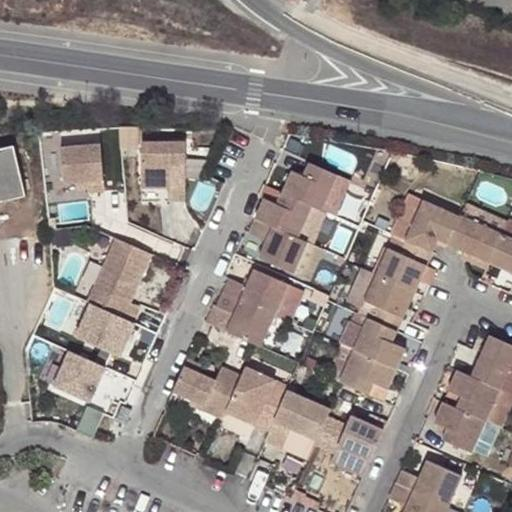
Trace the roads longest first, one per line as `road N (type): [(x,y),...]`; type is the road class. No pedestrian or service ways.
road 1 (tertiary): [(0,54),(511,134)]
road 2 (residential): [(262,137),(124,464),(75,440),(26,437),(0,447)]
road 3 (residential): [(357,511),(455,288),(511,309)]
road 4 (trunk): [(511,127),(304,31),(259,0)]
